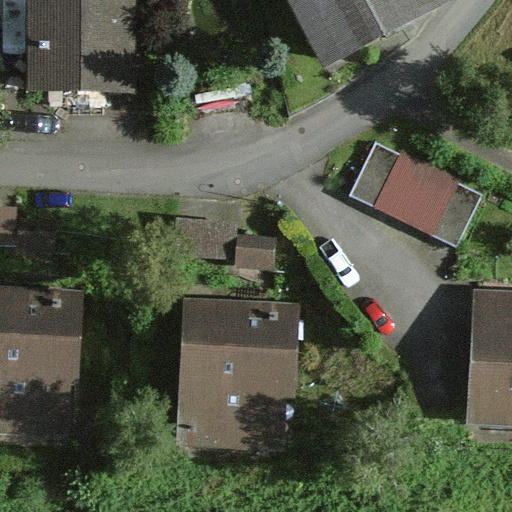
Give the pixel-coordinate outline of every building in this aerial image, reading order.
[(142,0),(45,0),(46,92),(142,92),(142,0)] [(444,0),(305,0),(336,60),(447,5),(444,0)] [(378,143),(354,203),(467,247),(490,186),(378,143)] [(0,208),(0,249),(58,250),(59,210),(0,208)] [(230,259),(231,231),(190,230),(189,258),(230,259)] [(89,298),(0,293),(0,434),(82,439),(89,298)] [(312,306),(205,302),(199,453),(307,457),(312,306)] [(511,304),(502,304),(498,428),(511,428),(511,304)]
